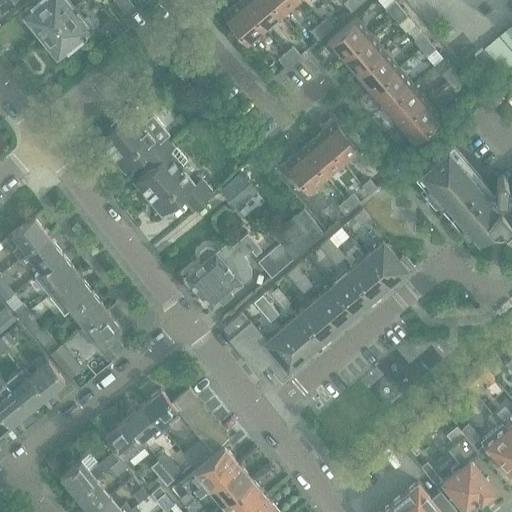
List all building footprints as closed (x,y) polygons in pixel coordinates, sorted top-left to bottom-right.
[(27,23),(37,35),(73,7),(67,0),(34,0),(22,10),(30,20),(27,23)] [(114,0),(125,12),(132,5),(128,0),(114,0)] [(247,42),(265,27),(241,0),(237,0),(222,13),(247,42)] [(268,0),(241,0),(265,27),(281,14),(268,0)] [(268,0),(281,14),(296,0),(268,0)] [(349,11),(357,4),(353,0),(343,0),(341,2),(349,11)] [(392,0),(384,7),(391,15),(400,7),(394,0),(392,0)] [(82,18),(73,7),(37,35),(46,47),(49,45),(57,55),(94,26),(85,15),(82,18)] [(406,14),(400,7),(391,15),(397,22),(406,14)] [(326,41),(341,58),(370,33),(355,16),(326,41)] [(323,17),(316,23),(324,32),(331,26),(323,17)] [(511,65),(511,22),(485,45),(507,70),(511,65)] [(316,38),(324,32),(316,23),(309,30),(316,38)] [(413,40),(420,49),(430,41),(422,32),(413,40)] [(341,58),(355,75),(384,49),(370,33),(341,58)] [(435,47),(430,41),(420,49),(425,55),(435,47)] [(290,45),(283,51),(291,60),(298,54),(290,45)] [(482,48),(473,56),(487,73),(496,65),(482,48)] [(355,75),(370,92),(400,67),(384,49),(355,75)] [(283,66),(291,60),(283,51),(276,57),(283,66)] [(193,65),(200,73),(207,67),(201,59),(193,65)] [(441,73),(448,81),(457,72),(450,65),(441,73)] [(370,92),(383,107),(412,82),(400,67),(370,92)] [(463,79),(457,72),(448,81),(453,87),(463,79)] [(383,107),(398,124),(427,99),(412,82),(383,107)] [(441,114),(427,99),(398,124),(412,140),(441,114)] [(147,153),(155,163),(175,146),(165,135),(170,132),(153,112),(149,116),(138,103),(97,138),(125,171),(147,153)] [(334,118),(317,133),(341,162),(359,147),(334,118)] [(317,133),(301,147),(325,176),(341,162),(317,133)] [(511,193),(511,194),(506,194),(507,177),(502,171),(496,176),(495,193),(489,193),(447,144),(413,172),(466,234),(472,230),(478,237),(486,230),(487,232),(491,234),(495,235),(499,236),(503,235),(507,233),(508,232),(511,236),(511,193)] [(187,160),(175,146),(155,163),(134,181),(162,214),(182,197),(193,210),(213,192),(201,177),(195,182),(180,165),(187,160)] [(309,190),(325,176),(301,147),(284,161),(309,190)] [(236,207),(256,190),(240,171),(220,188),(236,207)] [(369,178),(361,185),(368,192),(376,186),(369,178)] [(353,191),(345,198),(352,206),(360,199),(353,191)] [(352,206),(345,198),(336,206),(343,213),(352,206)] [(302,207),(272,234),(278,241),(292,257),(323,231),(302,207)] [(369,216),(362,207),(353,215),(360,224),(369,216)] [(12,250),(18,258),(48,234),(34,215),(10,233),(19,244),(12,250)] [(255,253),(261,248),(245,230),(231,243),(227,238),(214,250),(212,248),(204,247),(199,252),(199,259),(201,261),(184,275),(212,306),(242,280),(241,279),(250,271),(250,266),(246,261),(248,259),(243,253),(249,247),(255,253)] [(30,259),(39,271),(62,252),(48,234),(18,258),(24,265),(30,259)] [(328,236),(319,243),(328,253),(337,245),(328,236)] [(382,239),(365,254),(388,280),(396,274),(400,277),(413,266),(401,253),(398,257),(382,239)] [(271,276),(292,257),(278,241),(257,260),(271,276)] [(337,245),(328,253),(336,263),(345,255),(337,245)] [(34,275),(49,293),(77,270),(62,252),(39,271),(34,275)] [(365,254),(348,268),(375,299),(383,291),(380,287),(388,280),(365,254)] [(295,264),(286,272),(294,282),(303,274),(295,264)] [(348,268),(331,283),(354,310),(363,302),(366,306),(375,299),(348,268)] [(49,293),(63,312),(69,307),(91,289),(77,270),(49,293)] [(303,274),(294,282),(303,291),(312,284),(303,274)] [(331,283),(315,297),(338,323),(340,321),(354,310),(331,283)] [(106,308),(91,289),(69,307),(84,326),(106,308)] [(262,293),(253,300),(261,310),(270,302),(262,293)] [(283,293),(277,298),(285,307),(291,302),(283,293)] [(315,297),(298,311),(324,342),(333,334),(330,330),(338,323),(315,297)] [(13,310),(19,317),(28,310),(22,302),(13,310)] [(270,302),(261,310),(270,320),(279,312),(270,302)] [(84,326),(107,356),(122,343),(114,333),(121,327),(106,308),(84,326)] [(35,317),(28,310),(19,317),(26,325),(35,317)] [(225,324),(223,326),(233,339),(236,337),(238,335),(262,364),(266,360),(267,360),(265,358),(274,350),(265,339),(266,339),(241,310),(225,324)] [(6,311),(0,315),(0,330),(14,319),(6,311)] [(298,311),(282,325),(305,352),(313,345),(316,349),(324,342),(298,311)] [(266,339),(265,339),(274,350),(265,358),(267,360),(266,360),(267,362),(282,378),(292,370),(289,366),(305,352),(282,325),(266,339)] [(7,332),(0,337),(0,339),(6,347),(14,340),(7,332)] [(43,345),(50,353),(59,346),(52,337),(43,345)] [(64,352),(59,346),(50,353),(69,376),(81,366),(67,350),(64,352)] [(47,359),(29,374),(46,394),(63,380),(47,359)] [(464,381),(471,389),(482,380),(480,378),(488,371),(482,365),(464,381)] [(24,368),(5,383),(27,410),(46,394),(29,374),(24,368)] [(0,387),(0,412),(10,424),(27,410),(5,383),(0,387)] [(188,386),(171,400),(170,402),(176,409),(177,411),(196,396),(188,386)] [(159,387),(141,402),(164,429),(171,423),(166,418),(176,409),(170,402),(171,400),(159,387)] [(177,411),(185,420),(204,405),(196,396),(177,411)] [(141,402),(123,418),(141,438),(142,438),(150,431),(155,437),(164,429),(141,402)] [(185,420),(193,429),(211,414),(204,405),(185,420)] [(0,431),(10,424),(0,412),(0,431)] [(193,429),(203,441),(221,426),(211,414),(193,429)] [(511,414),(511,418),(503,426),(502,426),(511,437),(511,414)] [(127,460),(146,444),(142,438),(141,438),(123,418),(105,433),(127,460)] [(511,437),(502,426),(503,426),(501,423),(493,430),(495,432),(483,442),(509,472),(511,470),(511,469),(511,437)] [(203,441),(212,452),(213,453),(224,444),(231,438),(221,426),(203,441)] [(463,432),(428,462),(442,479),(462,503),(467,504),(473,499),(480,500),(494,489),(469,459),(478,451),(472,443),(463,432)] [(200,494),(205,490),(204,489),(238,461),(224,444),(213,453),(212,452),(192,469),(202,481),(195,488),(200,494)] [(192,448),(185,454),(192,463),(200,457),(192,448)] [(111,450),(103,457),(88,469),(80,458),(60,475),(75,493),(95,477),(95,478),(109,466),(108,466),(118,458),(111,450)] [(54,455),(46,461),(53,469),(60,463),(54,455)] [(125,466),(118,458),(108,466),(109,466),(115,474),(125,466)] [(171,458),(163,465),(167,469),(173,477),(181,471),(171,458)] [(173,477),(167,469),(163,465),(159,460),(152,466),(167,485),(174,478),(173,477)] [(215,496),(221,504),(252,478),(238,461),(204,489),(205,490),(212,498),(215,496)] [(75,493),(90,511),(109,495),(95,478),(95,477),(75,493)] [(245,511),(267,494),(252,478),(221,504),(228,511),(245,511)] [(417,480),(377,511),(458,511),(440,489),(430,497),(417,480)] [(166,491),(160,484),(151,492),(157,499),(166,491)] [(132,493),(139,501),(148,494),(141,486),(132,493)] [(188,490),(179,497),(185,505),(194,498),(188,490)] [(280,511),(281,511),(267,494),(245,511),(280,511)] [(90,511),(125,511),(130,508),(125,501),(119,506),(109,495),(90,511)] [(185,505),(191,511),(202,504),(196,496),(194,498),(185,505)]
